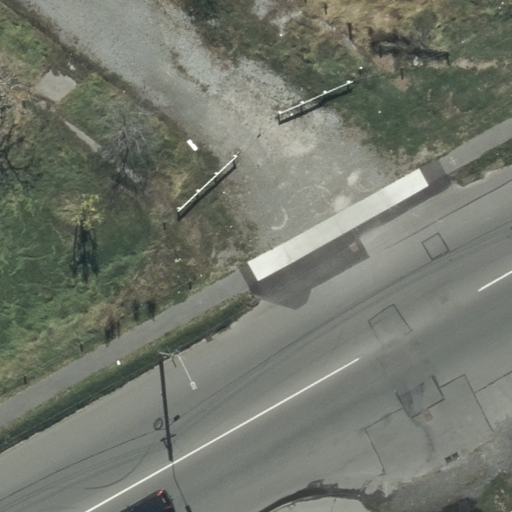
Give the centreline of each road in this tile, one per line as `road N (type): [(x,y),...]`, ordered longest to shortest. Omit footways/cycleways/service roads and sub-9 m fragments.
road 1 (primary): [(511,274),(89,511)]
road 2 (track): [(401,337),(505,511)]
